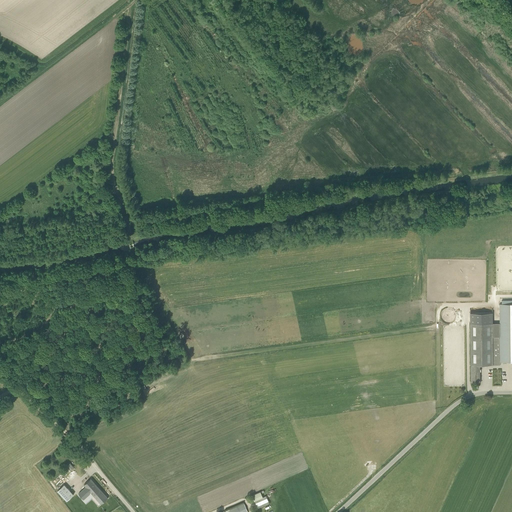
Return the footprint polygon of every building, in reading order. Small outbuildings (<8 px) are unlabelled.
[(511,314),(499,314),(500,337),(493,337),(493,323),(493,313),(490,313),(474,313),(470,313),(470,317),(470,323),(471,365),(480,365),(493,365),(493,361),(500,361),(500,362),(511,361),(511,314)] [(170,375),(167,376),(165,372),(154,377),(157,384),(172,379),(170,375)] [(108,498),(91,479),(84,485),(86,487),(78,494),(84,500),(88,496),(98,507),(108,498)] [(67,500),(73,494),(64,484),(58,490),(67,500)] [(252,495),(254,500),(262,497),(260,491),(252,495)]
